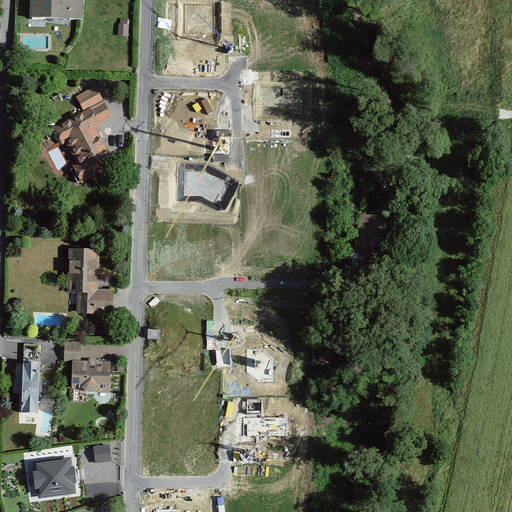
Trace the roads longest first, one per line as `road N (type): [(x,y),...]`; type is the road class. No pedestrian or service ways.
road 1 (residential): [(142,82),(130,477)]
road 2 (residential): [(6,0),(0,291)]
road 3 (residential): [(142,82),(234,81),(237,157)]
